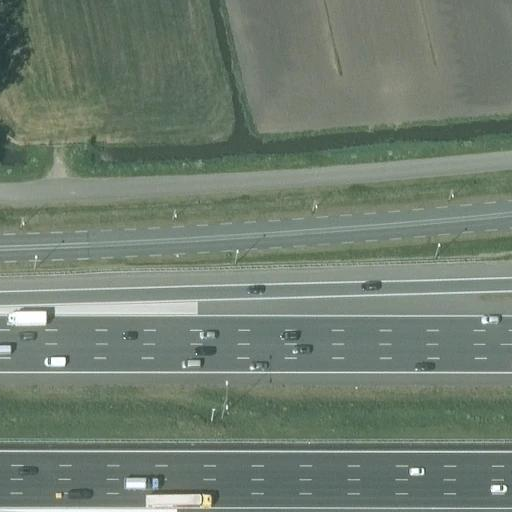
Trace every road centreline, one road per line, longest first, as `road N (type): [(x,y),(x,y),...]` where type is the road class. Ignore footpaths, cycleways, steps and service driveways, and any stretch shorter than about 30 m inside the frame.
road 1 (unclassified): [(511,161),(0,196)]
road 2 (secondary): [(0,251),(511,217)]
road 3 (motorway): [(511,286),(0,303)]
road 4 (motorway): [(0,481),(511,482)]
road 5 (motorway): [(511,345),(0,345)]
